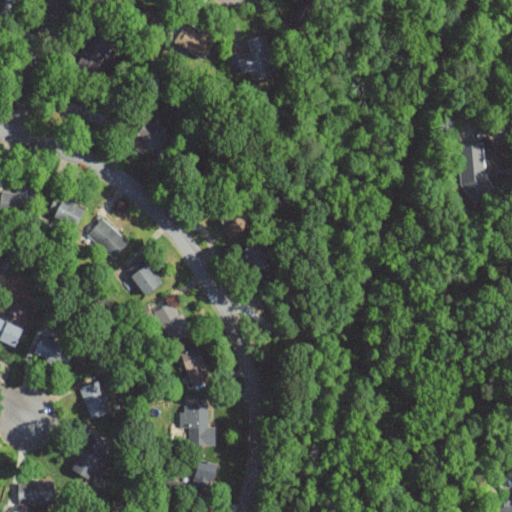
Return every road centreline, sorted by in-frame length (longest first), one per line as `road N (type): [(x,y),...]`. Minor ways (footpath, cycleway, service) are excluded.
road 1 (residential): [(246,511),(261,421),(253,374),(222,301),(146,204),(101,167),(13,132)]
road 2 (residential): [(13,132),(63,0)]
